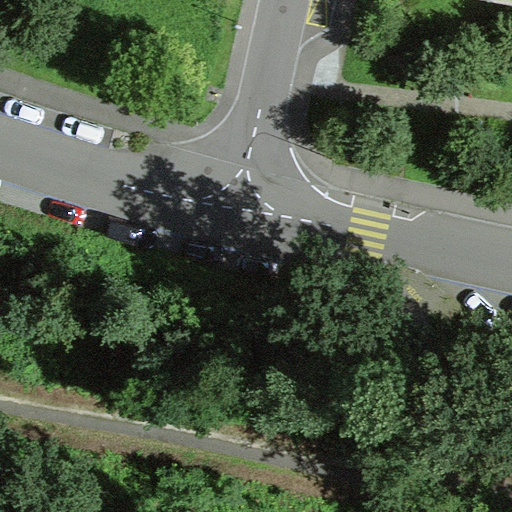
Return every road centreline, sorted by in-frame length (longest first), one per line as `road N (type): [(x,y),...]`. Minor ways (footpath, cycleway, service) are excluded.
road 1 (tertiary): [(224,186),(511,259)]
road 2 (tertiary): [(0,116),(224,186)]
road 3 (residential): [(224,186),(269,0)]
